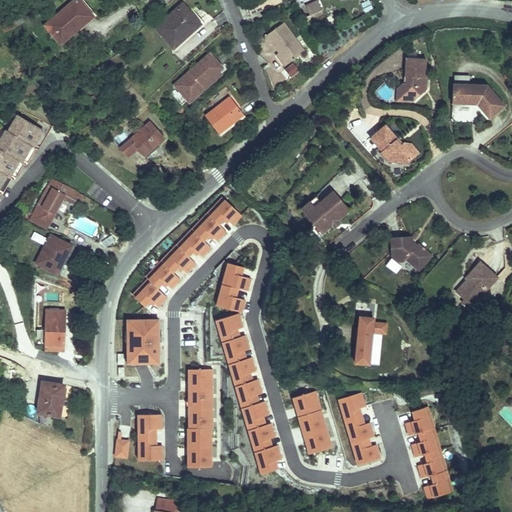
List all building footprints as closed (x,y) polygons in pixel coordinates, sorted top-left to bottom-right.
[(82,0),(81,0),(50,30),(71,52),(103,21),(82,0)] [(255,19),(287,4),(286,0),(262,0),(263,3),(251,9),(255,19)] [(323,5),(321,0),(307,0),(311,10),(323,5)] [(368,1),(360,4),(364,13),(372,10),(368,1)] [(325,10),(323,5),(311,10),(313,14),(325,10)] [(185,8),(160,34),(177,51),(202,25),(185,8)] [(21,23),(9,30),(13,37),(25,30),(21,23)] [(209,33),(202,25),(177,51),(184,58),(209,33)] [(309,55),(286,25),(266,39),(289,70),(309,55)] [(207,50),(174,83),(190,99),(205,85),(202,83),(221,63),(207,50)] [(431,58),(410,58),(410,81),(404,85),(409,92),(409,99),(419,99),(434,87),(434,75),(431,71),(431,58)] [(221,63),(202,83),(205,85),(224,66),(221,63)] [(304,75),(298,67),(291,73),(296,80),(304,75)] [(488,84),(454,83),(453,103),(478,104),(491,118),(506,105),(488,84)] [(204,116),(219,131),(243,110),(227,92),(221,98),(225,103),(221,107),(218,103),(204,116)] [(317,118),(323,114),(320,110),(314,114),(317,118)] [(18,159),(21,160),(31,144),(33,145),(47,121),(35,115),(31,121),(15,112),(11,119),(8,117),(3,127),(0,132),(0,183),(6,173),(9,175),(18,159)] [(151,118),(132,134),(123,124),(110,135),(126,154),(137,145),(143,153),(165,135),(151,118)] [(405,142),(390,123),(375,136),(386,149),(385,153),(390,159),(412,162),(417,157),(413,153),(413,142),(405,142)] [(423,153),(413,142),(413,153),(417,157),(423,153)] [(83,194),(54,179),(34,218),(47,225),(64,193),(79,201),(83,194)] [(326,199),(310,212),(318,221),(325,230),(352,207),(338,189),(326,199)] [(305,206),(310,212),(326,199),(322,193),(305,206)] [(219,206),(227,197),(225,194),(216,203),(219,206)] [(243,212),(227,197),(219,206),(216,203),(209,210),(212,213),(221,221),(227,215),(234,222),(243,212)] [(203,222),(212,213),(209,210),(200,219),(203,222)] [(205,237),(212,231),(219,237),(228,228),(221,221),(212,213),(203,222),(200,219),(194,226),(196,229),(205,237)] [(325,230),(318,221),(308,229),(315,238),(325,230)] [(188,238),(196,229),(194,226),(185,235),(188,238)] [(203,253),(212,244),(205,237),(196,229),(188,238),(185,235),(178,242),(181,244),(190,253),(196,246),(203,253)] [(47,231),(32,259),(55,272),(69,247),(55,239),(57,236),(47,231)] [(412,237),(393,238),(392,255),(396,260),(406,260),(417,270),(431,255),(412,237)] [(172,253),(181,244),(178,242),(169,251),(172,253)] [(188,269),(197,260),(190,253),(181,244),(172,253),(169,251),(163,258),(165,260),(174,269),(181,262),(188,269)] [(156,269),(165,260),(163,258),(154,267),(156,269)] [(181,276),(174,269),(165,260),(156,269),(154,267),(147,273),(150,276),(153,279),(159,285),(165,278),(172,285),(181,276)] [(243,287),(246,274),(243,273),(245,264),(234,261),(231,270),(228,282),(239,286),(243,287)] [(473,305),(498,278),(480,262),(469,275),(474,280),(461,294),(464,296),(473,305)] [(249,288),(252,275),(246,274),(243,287),(249,288)] [(461,294),(474,280),(469,275),(456,289),(461,294)] [(150,276),(141,285),(144,288),(153,279),(150,276)] [(159,303),(168,294),(159,285),(153,279),(144,288),(141,285),(134,292),(146,302),(152,296),(159,303)] [(241,295),(237,294),(239,286),(228,282),(225,291),(222,304),(237,308),(241,295)] [(243,309),(246,297),(241,295),(237,308),(243,309)] [(470,309),(473,305),(464,296),(460,301),(470,309)] [(63,304),(46,304),(46,347),(66,347),(66,309),(63,309),(63,304)] [(241,334),(239,326),(236,316),(241,314),(240,310),(218,316),(224,338),(241,334)] [(244,324),(241,314),(236,316),(239,326),(244,324)] [(160,328),(160,317),(129,317),(129,328),(131,328),(131,339),(129,339),(129,360),(161,360),(160,339),(158,339),(158,328),(160,328)] [(352,367),(378,368),(380,335),(386,336),(387,321),(355,319),(352,367)] [(34,336),(22,332),(15,348),(31,354),(36,342),(34,336)] [(247,355),(245,348),(242,338),(248,336),(247,332),(241,334),(224,338),(231,360),(247,355)] [(251,346),(248,336),(242,338),(245,348),(251,346)] [(247,355),(231,360),(237,382),(254,377),(251,370),(248,359),(254,358),(253,354),(247,355)] [(254,358),(248,359),(251,370),(257,368),(254,358)] [(214,386),(214,366),(195,366),(195,386),(214,386)] [(258,391),(255,381),(261,380),(260,376),(254,377),(237,382),(244,404),(260,399),(258,391)] [(38,412),(57,414),(60,381),(41,379),(38,412)] [(264,390),(261,380),(255,381),(258,391),(264,390)] [(214,405),(214,386),(195,386),(195,405),(214,405)] [(322,407),(317,388),(298,393),(304,412),(322,407)] [(363,413),(361,405),(358,395),(363,393),(362,389),(340,396),(347,418),(363,413)] [(304,412),(298,393),(295,394),(300,413),(304,412)] [(366,403),(363,393),(358,395),(361,405),(366,403)] [(267,421),(264,413),(261,403),(267,402),(266,398),(260,399),(244,404),(250,426),(267,421)] [(270,412),(267,402),(261,403),(264,413),(270,412)] [(433,426),(430,414),(434,413),(431,404),(414,408),(416,418),(408,420),(411,432),(420,430),(433,426)] [(214,425),(214,405),(195,405),(195,425),(213,425),(214,425)] [(328,426),(322,407),(304,412),(309,431),(328,426)] [(163,425),(163,411),(140,411),(140,434),(157,434),(157,425),(163,425)] [(309,431),(304,412),(300,413),(305,432),(309,431)] [(368,431),(365,421),(363,413),(347,418),(353,440),(369,435),(375,433),(374,429),(368,431)] [(374,429),(371,419),(365,421),(368,431),(374,429)] [(271,435),(268,425),(274,423),(272,420),(267,421),(250,426),(257,448),(273,443),(271,435)] [(276,434),(274,423),(268,425),(271,435),(276,434)] [(213,445),(213,425),(195,425),(194,425),(194,445),(213,445)] [(433,426),(420,430),(423,439),(414,441),(417,454),(427,451),(439,448),(435,435),(439,434),(437,425),(433,426)] [(333,444),(328,426),(309,431),(315,450),(333,444)] [(315,450),(309,431),(305,432),(311,451),(315,450)] [(163,457),(163,443),(157,443),(157,434),(140,434),(141,457),(163,457)] [(382,455),(381,451),(375,453),(372,443),(369,435),(353,440),(360,461),(382,455)] [(113,459),(128,459),(129,439),(114,439),(113,459)] [(279,465),(277,457),(274,447),(280,445),(279,441),(273,443),(257,448),(263,470),(279,465)] [(381,451),(378,441),(372,443),(375,453),(381,451)] [(213,464),(213,445),(194,445),(194,464),(213,464)] [(283,455),(280,445),(274,447),(277,457),(283,455)] [(445,469),(441,456),(445,455),(442,447),(427,451),(429,460),(420,462),(423,475),(433,472),(445,469)] [(450,491),(447,478),(451,477),(448,468),(433,472),(435,481),(426,484),(429,496),(450,491)] [(149,497),(147,507),(166,509),(167,499),(149,497)]
